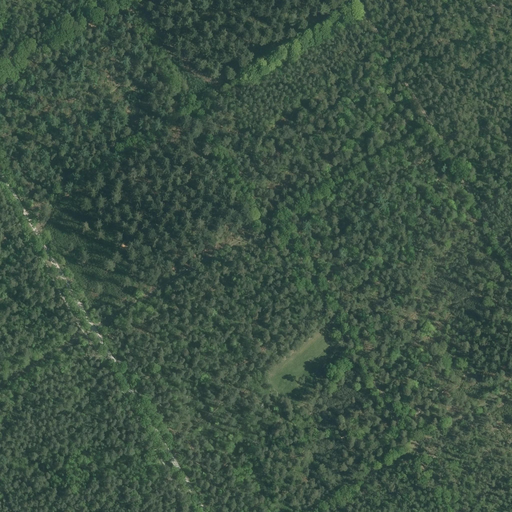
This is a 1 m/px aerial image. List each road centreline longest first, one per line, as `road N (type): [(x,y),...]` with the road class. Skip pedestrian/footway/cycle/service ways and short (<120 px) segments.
road 1 (track): [(356,0),(511,263)]
road 2 (track): [(511,387),(308,511)]
road 3 (track): [(203,511),(94,329)]
road 4 (track): [(94,329),(0,174)]
road 5 (track): [(0,72),(119,0)]
